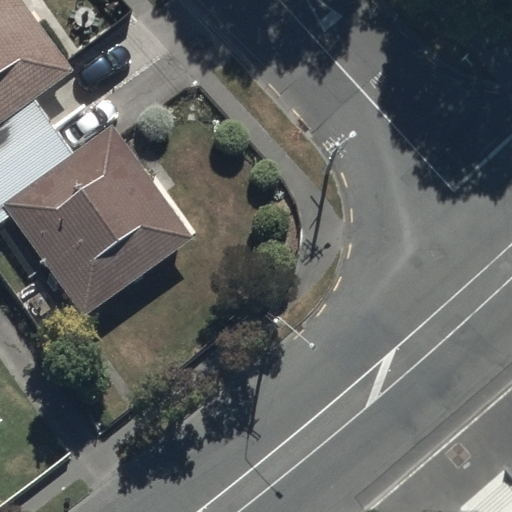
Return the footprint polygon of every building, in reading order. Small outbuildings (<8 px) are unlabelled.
[(0,0),(0,104),(18,92),(51,71),(0,0)] [(0,104),(0,162),(46,130),(18,92),(0,104)] [(46,130),(0,162),(0,213),(9,208),(69,166),(46,130)] [(69,166),(9,208),(78,305),(171,240),(102,143),(69,166)] [(511,511),(511,475),(467,511),(511,511)]
